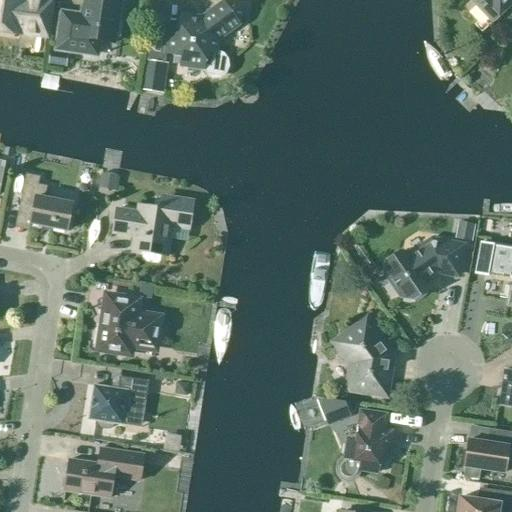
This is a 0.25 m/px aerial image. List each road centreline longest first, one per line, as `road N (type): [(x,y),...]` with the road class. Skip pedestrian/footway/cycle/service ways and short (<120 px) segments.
road 1 (residential): [(19,511),(59,265),(0,255)]
road 2 (residential): [(421,511),(445,368)]
